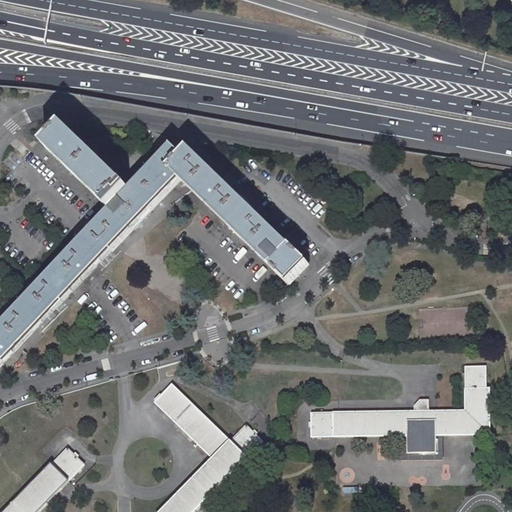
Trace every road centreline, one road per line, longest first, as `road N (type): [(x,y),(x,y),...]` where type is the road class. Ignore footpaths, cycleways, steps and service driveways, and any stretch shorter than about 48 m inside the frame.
road 1 (motorway): [(0,44),(420,117),(491,139)]
road 2 (motorway): [(0,70),(491,139)]
road 3 (motorway): [(509,83),(45,0)]
road 4 (residential): [(0,136),(19,119),(56,108),(344,154),(391,182),(413,222)]
road 5 (residential): [(0,397),(253,320),(295,300),(360,244),(413,222)]
road 6 (motorway): [(511,114),(68,33)]
road 7 (motorway): [(509,83),(261,0)]
road 8 (unknown): [(168,203),(274,311)]
road 9 (unknown): [(343,259),(245,169)]
road 10 (unknown): [(130,241),(173,296),(203,313),(212,333)]
